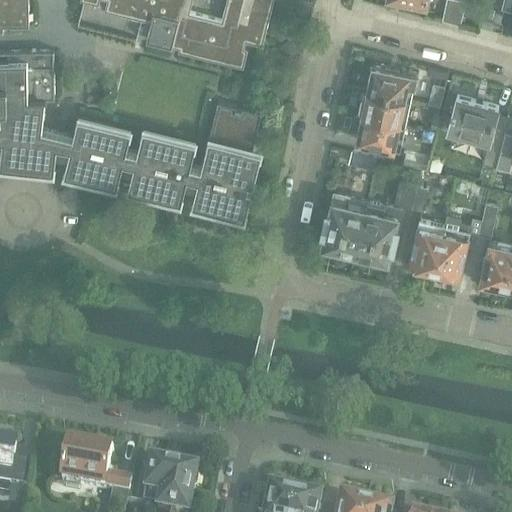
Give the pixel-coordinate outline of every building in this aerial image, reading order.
[(0,0),(0,31),(4,31),(4,27),(11,26),(11,27),(30,27),(29,0),(0,0)] [(81,0),(99,4),(99,0),(107,0),(105,10),(144,20),(144,19),(151,21),(147,40),(172,47),(174,39),(181,40),(178,51),(243,67),(248,49),(244,48),(246,41),(262,45),(273,0),(81,0)] [(447,0),(443,20),(460,24),(466,1),(460,0),(447,0)] [(511,0),(508,0),(509,0),(505,13),(503,19),(511,21),(511,0)] [(55,171),(56,162),(67,164),(65,173),(117,186),(120,178),(131,180),(129,189),(182,202),(184,193),(195,196),(193,205),(246,218),(252,191),(248,189),(249,183),(254,184),(260,160),(262,151),(253,149),(262,112),(244,108),(242,113),(236,111),(237,106),(218,101),(201,168),(190,166),(196,141),(144,128),(138,152),(127,150),(131,130),(79,117),(78,121),(74,136),(42,129),(45,105),(46,98),(55,98),(54,50),(9,51),(9,60),(0,59),(0,139),(3,140),(2,156),(0,165),(55,171)] [(367,91),(411,100),(416,74),(400,71),(400,69),(385,66),(384,67),(373,65),(371,76),(368,79),(367,85),(368,88),(367,91)] [(429,103),(440,106),(447,79),(436,76),(429,103)] [(362,116),(406,125),(411,100),(367,91),(367,92),(364,91),(359,113),(363,113),(362,116)] [(500,153),(510,116),(497,113),(499,107),(457,96),(449,129),(491,140),(485,163),(496,166),(500,153)] [(431,128),(437,130),(440,116),(434,115),(431,128)] [(406,125),(362,116),(362,117),(360,120),(358,126),(359,129),(357,140),(369,143),(368,145),(383,148),(383,146),(400,150),(406,125)] [(511,116),(510,116),(496,166),(510,169),(511,162),(511,116)] [(350,164),(372,169),(375,156),(353,151),(350,164)] [(404,164),(427,169),(430,157),(404,151),(401,163),(404,163),(404,164)] [(398,205),(412,208),(417,185),(403,182),(398,205)] [(417,185),(412,208),(423,211),(429,188),(417,185)] [(357,250),(368,201),(337,194),(332,214),(329,213),(325,231),(328,232),(325,244),(328,249),(334,250),(339,247),(339,246),(357,250)] [(368,201),(357,250),(374,254),(373,255),(377,260),(382,262),(388,258),(390,246),(393,246),(397,228),(394,228),(399,208),(368,201)] [(487,204),(483,222),(480,234),(491,236),(498,207),(487,204)] [(434,270),(445,225),(420,219),(410,265),(421,267),(423,270),(429,272),(433,270),(434,270)] [(471,232),(480,234),(483,222),(474,220),(471,232)] [(445,225),(434,270),(437,271),(439,274),(446,275),(449,274),(460,276),(472,224),(462,222),(461,229),(445,225)] [(505,286),(511,254),(511,246),(489,241),(487,254),(485,253),(482,267),(483,268),(480,281),(491,283),(493,286),(500,288),(503,286),(505,286)] [(0,481),(26,486),(31,459),(14,457),(17,439),(0,436),(0,481)] [(110,511),(126,511),(128,500),(131,481),(107,477),(109,467),(112,455),(113,455),(114,453),(92,450),(67,445),(66,446),(68,447),(65,470),(63,470),(62,476),(63,476),(62,483),(66,484),(65,489),(80,492),(81,487),(114,493),(110,511)] [(128,500),(126,511),(147,511),(148,507),(159,509),(158,511),(189,511),(194,491),(197,490),(199,482),(196,479),(197,472),(168,467),(166,463),(158,462),(156,464),(152,464),(146,493),(145,493),(143,503),(128,500)] [(293,511),(298,490),(280,486),(279,490),(271,489),(265,511),(293,511)] [(318,511),(321,499),(313,497),(313,493),(298,490),(293,511),(318,511)] [(366,511),(368,504),(341,499),(338,511),(366,511)]
